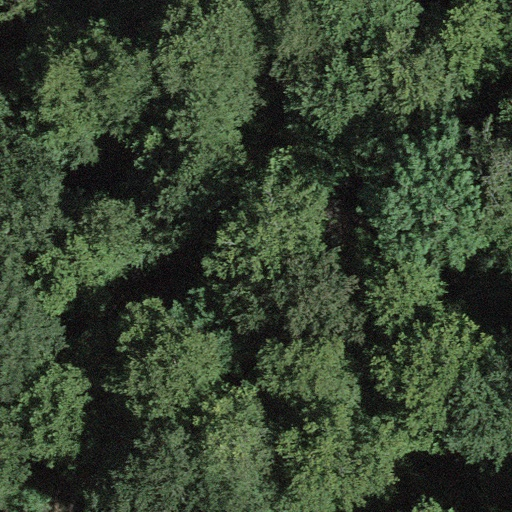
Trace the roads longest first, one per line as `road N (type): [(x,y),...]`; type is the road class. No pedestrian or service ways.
road 1 (track): [(91,511),(164,33),(177,0)]
road 2 (track): [(511,124),(383,189),(110,360)]
